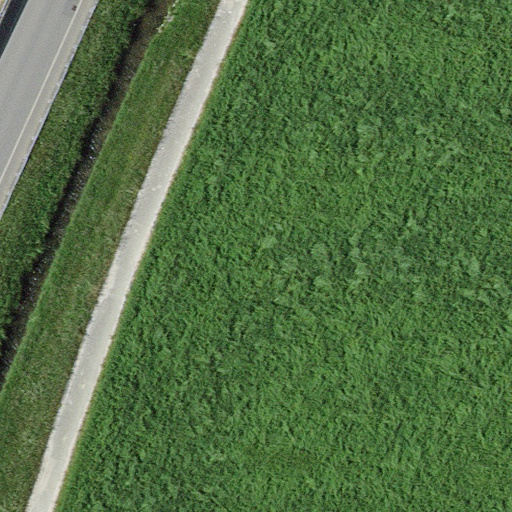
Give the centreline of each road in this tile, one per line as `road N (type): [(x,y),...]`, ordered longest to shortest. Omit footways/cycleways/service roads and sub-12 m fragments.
road 1 (track): [(41,511),(126,259),(234,0)]
road 2 (tertiary): [(0,112),(50,0)]
